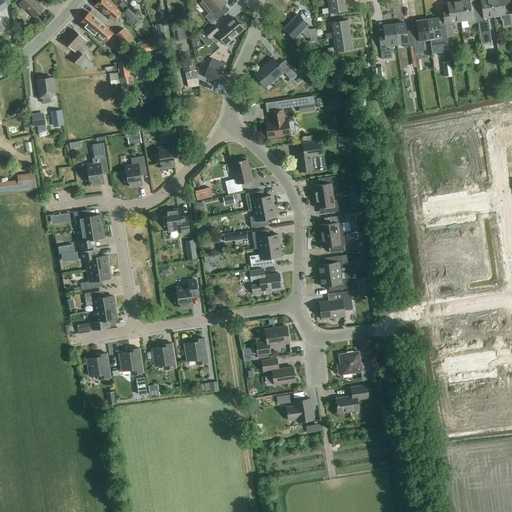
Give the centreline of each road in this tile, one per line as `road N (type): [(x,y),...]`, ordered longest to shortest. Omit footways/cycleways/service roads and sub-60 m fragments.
road 1 (residential): [(231,125),(284,181),(299,210),(297,307)]
road 2 (track): [(226,317),(253,511)]
road 3 (residential): [(135,330),(297,307)]
road 4 (residential): [(114,205),(156,199),(231,125)]
road 5 (residential): [(231,125),(232,86),(259,25),(255,3)]
road 6 (residential): [(114,205),(135,330)]
